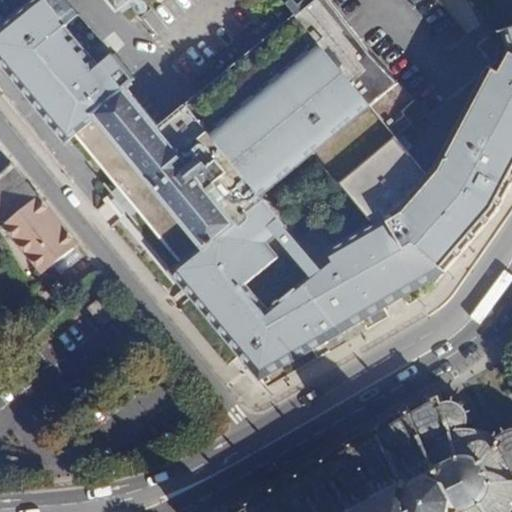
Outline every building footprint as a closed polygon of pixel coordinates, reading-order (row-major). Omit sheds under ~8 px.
[(46,0),(29,0),(0,24),(0,62),(64,142),(75,134),(180,262),(170,272),(259,380),(401,298),(424,294),(431,287),(495,214),(511,181),(511,22),(501,27),(511,54),(487,99),(477,117),(465,112),(429,171),(395,211),(332,245),(314,222),(298,234),(260,196),(336,131),(364,165),(397,138),(369,105),(397,84),(374,59),(326,0),(314,0),(189,100),(158,125),(125,84),(133,77),(113,54),(98,65),(46,0)] [(0,216),(5,222),(36,194),(14,167),(0,179),(0,216)] [(5,222),(3,223),(55,285),(89,255),(36,194),(5,222)] [(104,295),(89,308),(95,315),(103,324),(118,312),(111,303),(104,295)] [(509,511),(511,508),(511,423),(510,424),(510,427),(496,437),(494,434),(492,436),(478,430),(465,426),(465,424),(470,425),(472,420),(467,419),(466,411),(462,408),(465,404),(460,401),(457,403),(440,402),(438,395),(431,396),(431,401),(410,413),(408,409),(402,413),(405,417),(382,430),(380,425),(374,428),(377,433),(354,446),(352,441),(346,444),(349,449),(328,461),(325,457),(319,460),(322,464),(301,475),(299,471),(293,474),(296,479),(276,490),(273,486),(267,489),(270,493),(250,504),(248,500),(243,503),(245,507),(236,511),(509,511)]
